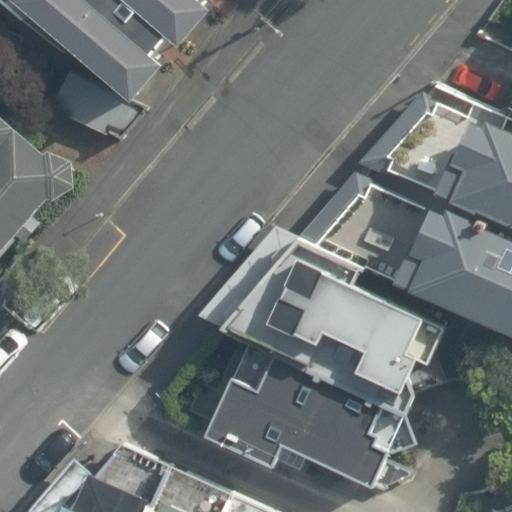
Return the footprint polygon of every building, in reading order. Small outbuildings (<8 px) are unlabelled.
[(0,0),(0,22),(130,130),(238,0),(0,0)] [(0,262),(58,196),(64,198),(85,185),(83,158),(59,147),(55,150),(0,103),(0,262)] [(511,228),(511,135),(470,117),(445,175),(460,181),(451,202),(511,228)] [(511,339),(511,228),(451,202),(429,192),(400,258),(426,269),(413,297),(437,307),(511,339)] [(437,307),(413,297),(298,246),(302,237),(274,225),(192,323),(244,345),(362,395),(367,385),(397,398),(437,307)] [(362,395),(244,345),(202,443),(269,471),(278,449),(370,488),(402,412),(362,395)] [(511,511),(511,467),(508,466),(484,511),(511,511)] [(169,511),(173,504),(111,477),(95,511),(87,508),(85,511),(169,511)]
